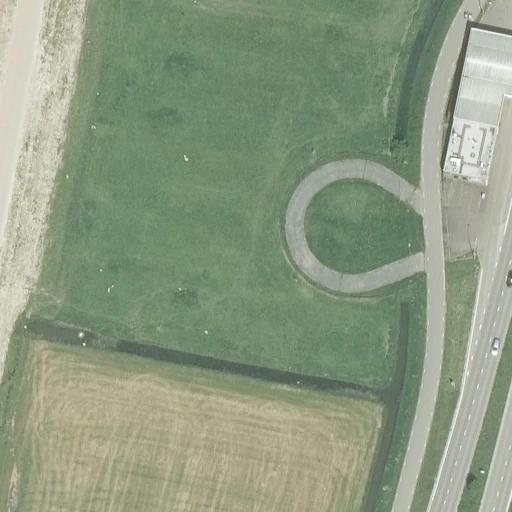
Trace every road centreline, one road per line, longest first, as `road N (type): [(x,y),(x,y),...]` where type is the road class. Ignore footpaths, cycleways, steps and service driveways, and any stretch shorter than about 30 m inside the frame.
road 1 (unclassified): [(398,511),(431,373),(431,129),(443,69),(475,0)]
road 2 (unknown): [(431,182),(337,169),(299,206),(293,244),(296,259),(321,281),(356,287),(435,270)]
road 3 (primary): [(511,253),(441,511)]
road 4 (track): [(28,0),(0,171)]
